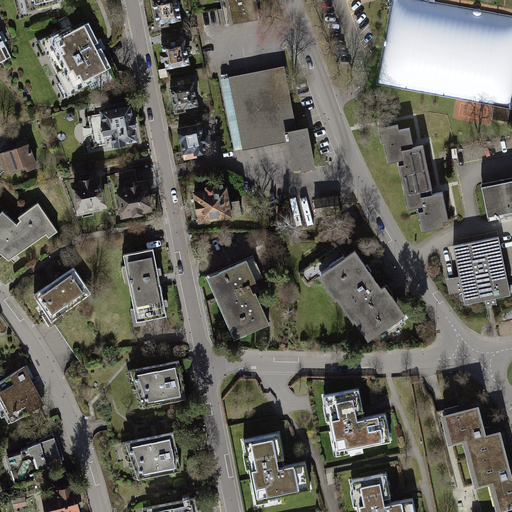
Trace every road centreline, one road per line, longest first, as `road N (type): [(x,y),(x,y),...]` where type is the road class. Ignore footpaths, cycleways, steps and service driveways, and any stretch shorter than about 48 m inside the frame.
road 1 (residential): [(288,0),(361,180),(475,356)]
road 2 (residential): [(131,0),(204,365)]
road 3 (residential): [(204,365),(475,356)]
road 4 (residential): [(0,298),(30,338),(92,472),(101,511)]
road 5 (residential): [(204,365),(231,511)]
